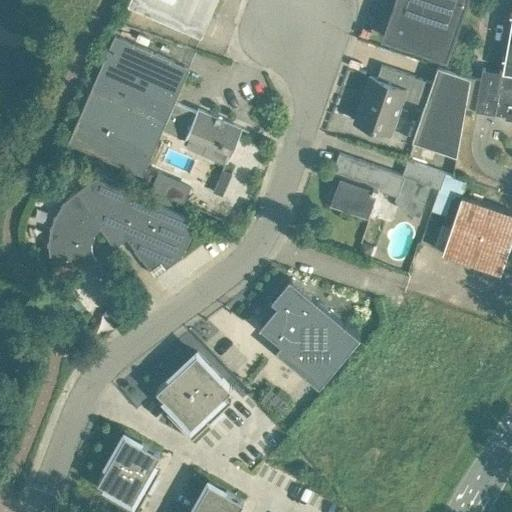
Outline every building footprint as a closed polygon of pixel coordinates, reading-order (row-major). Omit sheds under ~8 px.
[(201,36),(216,0),(129,0),(128,4),(201,36)] [(446,57),(465,0),(395,0),(383,36),(446,57)] [(511,71),(511,16),(503,70),(511,71)] [(170,124),(179,102),(175,100),(190,67),(116,34),(92,88),(68,141),(143,173),(163,128),(166,122),(170,124)] [(457,155),(466,106),(471,76),(438,65),(433,81),(382,63),(377,76),(370,74),(354,120),(391,132),(403,96),(425,103),(412,140),(457,155)] [(511,117),(511,71),(503,70),(489,67),(486,67),(483,66),(481,78),(471,76),(466,106),(476,108),(478,109),(482,109),(493,111),(506,113),(505,117),(511,117)] [(242,126),(199,107),(197,110),(179,102),(170,124),(166,122),(163,128),(184,137),(183,140),(227,160),(242,126)] [(421,215),(432,182),(441,185),(445,172),(408,160),(403,172),(340,151),(333,172),(349,177),(344,191),(337,189),(332,203),(368,215),(377,187),(397,194),(395,198),(400,208),(421,215)] [(98,228),(101,224),(118,248),(130,239),(148,264),(159,256),(166,266),(175,261),(178,258),(181,254),(184,250),(187,245),(195,225),(197,221),(96,176),(88,181),(77,189),(73,192),(64,201),(57,212),(52,223),(50,235),(49,248),(51,260),(56,272),(62,283),(97,257),(95,254),(94,249),(93,245),(93,240),(94,236),(95,232),(98,228)] [(500,272),(511,238),(511,209),(462,192),(442,251),(500,272)] [(361,335),(290,276),(272,298),(273,309),(261,324),(282,342),(276,348),(320,385),(361,335)] [(126,296),(115,283),(107,289),(117,302),(126,296)] [(232,400),(225,392),(231,386),(197,350),(156,388),(173,405),(166,411),(192,437),(209,421),(212,424),(213,423),(209,420),(232,400)] [(136,511),(159,469),(152,465),(160,451),(125,431),(98,480),(114,489),(110,497),(136,511)] [(236,511),(244,499),(209,480),(190,511),(236,511)]
